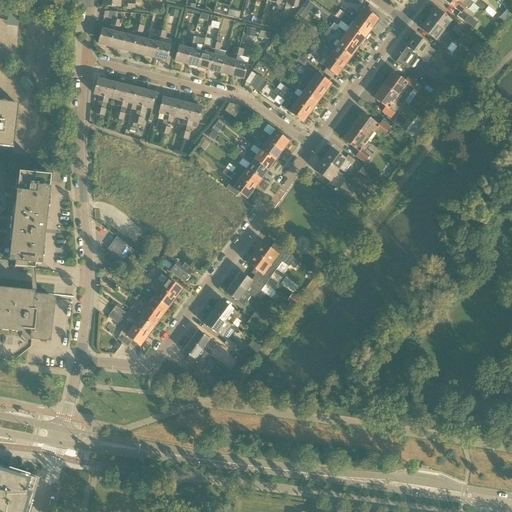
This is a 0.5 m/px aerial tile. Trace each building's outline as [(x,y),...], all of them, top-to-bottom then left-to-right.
[(461,14),(466,9),(474,15),(479,9),(473,4),(468,0),(443,0),(444,0),(456,10),(456,9),(461,14)] [(481,11),(485,6),(477,0),(476,0),(473,4),(479,9),(481,11)] [(301,7),(309,13),(314,6),(306,1),(301,7)] [(227,17),(229,7),(216,4),(213,13),(227,17)] [(304,20),(309,13),(301,7),(296,14),(304,20)] [(428,19),(443,31),(451,21),(436,9),(436,10),(433,8),(430,12),(432,14),(428,19)] [(178,11),(171,9),(169,16),(176,18),(178,11)] [(349,13),(371,30),(374,25),(375,26),(379,21),(377,20),(378,20),(364,10),(361,15),(352,9),(349,13)] [(506,20),(509,16),(509,15),(505,12),(505,11),(501,15),(506,20)] [(19,26),(20,13),(8,13),(8,25),(19,26)] [(368,33),(371,30),(349,13),(342,23),(350,29),(365,40),(369,34),(368,33)] [(209,16),(200,14),(199,20),(207,22),(209,16)] [(474,29),(478,23),(468,16),(464,22),(474,29)] [(291,30),(296,23),(291,19),(285,25),(291,30)] [(443,31),(428,19),(424,24),(422,22),(418,27),(421,28),(420,29),(440,44),(438,47),(444,53),(450,45),(444,40),(448,35),(443,31)] [(458,35),(462,30),(456,25),(452,30),(458,35)] [(365,40),(350,29),(347,33),(339,27),(335,32),(357,48),(360,44),(361,45),(365,40)] [(335,32),(330,28),(327,32),(332,36),(337,40),(333,45),(336,48),(337,47),(352,58),(355,53),(354,52),(357,48),(335,32)] [(255,30),(246,29),(245,36),(254,37),(255,30)] [(114,33),(102,30),(98,44),(110,47),(114,33)] [(261,31),(260,37),(269,39),(271,33),(261,31)] [(121,50),(125,35),(114,33),(110,47),(121,50)] [(132,53),(136,38),(125,35),(121,50),(132,53)] [(438,92),(446,98),(453,88),(445,82),(447,79),(431,68),(429,68),(431,65),(427,62),(431,56),(435,51),(429,47),(429,46),(415,36),(396,62),(438,92)] [(187,64),(198,67),(204,45),(205,40),(194,37),(194,38),(192,45),(190,50),(187,64)] [(144,56),(147,41),(136,38),(132,53),(144,56)] [(216,43),(213,42),(213,41),(212,40),(210,47),(204,45),(198,67),(209,70),(213,56),(212,56),(214,50),(216,43)] [(158,44),(153,42),(147,41),(144,56),(155,58),(159,44),(158,44)] [(314,46),(343,67),(347,62),(348,63),(352,58),(337,47),(336,48),(333,52),(325,46),(324,47),(317,42),(314,46)] [(159,44),(155,58),(167,61),(170,47),(159,44)] [(343,67),(314,46),(313,45),(310,49),(318,55),(323,58),(319,63),(336,76),(337,76),(338,77),(342,72),(340,71),(343,67)] [(187,64),(190,50),(179,47),(175,62),(187,64)] [(272,59),(266,54),(262,60),(268,64),(272,59)] [(220,73),(224,59),(213,56),(209,70),(220,73)] [(309,66),(310,65),(300,56),(296,61),(305,67),(309,66)] [(474,60),(467,56),(462,63),(469,68),(474,60)] [(235,62),(235,61),(224,59),(220,73),(231,76),(235,62)] [(247,65),(235,62),(231,76),(243,79),(247,65)] [(456,63),(451,70),(457,74),(462,67),(456,63)] [(331,84),(320,77),(317,74),(310,69),(305,70),(300,77),(301,78),(302,78),(324,94),(327,90),(328,91),(331,86),(330,85),(331,84)] [(383,86),(400,98),(404,101),(409,94),(417,83),(408,77),(404,82),(393,73),(383,86)] [(260,93),(268,82),(257,76),(250,86),(260,93)] [(21,80),(22,85),(27,84),(29,88),(33,87),(31,78),(21,80)] [(320,98),(324,94),(302,78),(301,78),(298,82),(302,85),(298,90),(318,104),(322,99),(320,98)] [(103,103),(108,82),(98,79),(94,95),(99,96),(98,101),(103,103)] [(113,100),(117,84),(108,82),(103,103),(107,104),(108,98),(113,100)] [(121,107),(127,87),(117,84),(113,100),(118,101),(117,106),(121,107)] [(391,119),(393,116),(399,108),(395,104),(400,98),(383,86),(374,98),(386,107),(382,112),(391,119)] [(121,107),(126,108),(127,103),(132,104),(136,89),(127,87),(121,107)] [(288,96),(291,92),(284,87),(278,96),(284,101),(281,106),(303,122),(305,122),(308,118),(307,117),(310,113),(288,96)] [(288,96),(310,113),(313,109),(314,109),(318,104),(298,90),(296,88),(293,93),(291,92),(288,96)] [(146,91),(136,89),(132,104),(137,105),(136,111),(133,124),(137,125),(139,118),(141,112),(140,112),(146,91)] [(141,112),(145,113),(146,108),(152,109),(155,94),(146,91),(140,112),(141,112)] [(439,104),(443,98),(434,92),(430,98),(439,104)] [(164,115),(163,120),(167,121),(168,121),(173,101),(163,98),(159,114),(164,115)] [(168,121),(173,123),(174,118),(178,119),(182,103),(173,101),(168,121)] [(0,146),(13,148),(18,105),(0,103),(0,146)] [(182,125),(187,126),(192,105),(182,103),(178,119),(183,120),(182,125)] [(226,112),(230,115),(235,118),(242,107),(230,104),(225,111),(226,112)] [(187,126),(191,127),(193,122),(198,123),(202,108),(192,105),(187,126)] [(230,116),(226,112),(221,119),(226,122),(230,116)] [(369,139),(374,133),(377,128),(385,135),(390,128),(382,121),(378,126),(362,114),(353,127),(369,139)] [(393,123),(401,129),(407,120),(399,114),(393,123)] [(223,127),(219,124),(214,129),(219,132),(223,127)] [(263,131),(257,127),(254,132),(257,134),(258,134),(260,135),(259,136),(281,152),(284,147),(286,148),(289,144),(288,143),(288,142),(275,132),(271,137),(263,131)] [(369,139),(353,127),(343,140),(359,152),(356,157),(364,163),(369,156),(361,150),(369,139)] [(95,129),(94,154),(98,156),(95,165),(100,166),(100,169),(105,171),(112,150),(102,146),(106,132),(95,129)] [(214,140),(218,135),(212,131),(208,136),(214,140)] [(278,156),(281,152),(259,136),(256,140),(264,146),(261,151),(276,162),(279,157),(278,156)] [(208,145),(203,141),(199,147),(204,151),(208,145)] [(132,156),(125,177),(130,179),(132,177),(136,178),(142,160),(146,162),(151,147),(139,144),(138,148),(143,150),(140,159),(132,156)] [(323,160),(338,171),(339,169),(344,173),(351,164),(331,149),(323,160)] [(112,150),(105,171),(110,172),(112,170),(116,172),(122,153),(112,150)] [(276,162),(261,151),(257,156),(249,150),(246,154),(268,170),(271,166),(272,167),(276,162)] [(246,154),(245,155),(241,152),(238,156),(242,159),(239,164),(247,170),(262,181),(266,175),(265,175),(268,170),(246,154)] [(122,153),(116,172),(120,173),(121,176),(125,177),(132,156),(122,153)] [(142,160),(136,178),(141,180),(142,183),(139,187),(155,198),(157,195),(158,195),(172,176),(163,169),(166,161),(156,158),(154,163),(147,161),(146,162),(142,160)] [(388,163),(394,168),(397,163),(391,158),(388,163)] [(336,173),(338,171),(323,160),(315,171),(330,182),(336,173)] [(262,181),(247,170),(244,175),(235,168),(231,165),(227,170),(232,173),(254,189),(257,185),(258,186),(262,181)] [(236,197),(239,193),(247,199),(247,198),(249,199),(252,194),(251,193),(254,189),(232,173),(227,170),(226,169),(223,173),(232,180),(226,189),(229,191),(228,191),(236,197)] [(35,264),(38,265),(41,265),(51,176),(48,176),(37,174),(37,172),(34,172),(33,174),(19,173),(9,261),(15,262),(15,267),(30,269),(32,294),(32,299),(36,300),(36,297),(37,294),(35,270),(35,264)] [(372,173),(367,180),(380,190),(385,182),(372,173)] [(215,182),(211,188),(224,197),(218,205),(236,218),(239,214),(238,211),(241,207),(233,201),(236,197),(215,182)] [(354,192),(343,184),(340,189),(351,197),(354,192)] [(134,190),(131,194),(149,207),(153,201),(161,206),(158,210),(162,213),(169,203),(157,195),(155,198),(139,187),(137,191),(134,190)] [(129,201),(126,204),(142,216),(149,207),(131,194),(128,198),(129,201)] [(121,208),(118,211),(136,225),(142,216),(126,204),(124,208),(121,208)] [(218,205),(211,214),(227,226),(230,222),(233,223),(236,218),(218,205)] [(116,218),(113,222),(129,234),(136,225),(118,211),(115,215),(116,218)] [(211,214),(204,223),(222,237),(226,232),(224,230),(227,226),(211,214)] [(204,223),(198,233),(214,244),(216,241),(219,241),(222,237),(204,223)] [(198,233),(191,242),(209,255),(212,251),(211,248),(214,244),(198,233)] [(118,255),(126,244),(117,237),(108,248),(118,255)] [(172,240),(168,246),(184,258),(187,254),(200,263),(203,259),(206,259),(209,255),(191,242),(185,250),(172,240)] [(295,269),(300,262),(276,244),(271,251),(262,244),(259,242),(256,247),(258,249),(255,254),(270,265),(276,270),(282,262),(289,267),(290,265),(295,269)] [(193,271),(178,261),(167,252),(162,258),(174,266),(170,272),(184,283),(186,281),(187,281),(189,278),(189,276),(193,271)] [(112,267),(117,260),(107,253),(102,260),(112,267)] [(270,265),(255,254),(251,259),(248,257),(245,262),(248,263),(247,264),(254,269),(252,273),(255,276),(266,283),(266,284),(274,290),(278,284),(270,278),(276,270),(270,265)] [(108,278),(111,274),(105,269),(101,274),(108,278)] [(255,276),(251,281),(241,273),(233,283),(245,292),(255,299),(266,284),(266,283),(255,276)] [(184,287),(176,281),(170,276),(164,284),(156,278),(153,283),(175,298),(177,295),(179,295),(185,287),(184,287)] [(171,303),(175,298),(153,283),(149,287),(157,293),(154,298),(169,309),(173,304),(171,303)] [(245,292),(233,283),(226,293),(244,306),(247,302),(241,297),(245,292)] [(0,329),(23,332),(23,330),(33,331),(32,339),(49,341),(53,299),(36,297),(36,300),(32,299),(32,294),(0,290),(0,329)] [(169,309),(154,298),(150,303),(142,297),(139,302),(161,317),(164,313),(165,314),(169,309)] [(231,325),(236,318),(238,320),(241,316),(221,300),(212,312),(231,325)] [(158,322),(161,317),(139,302),(135,306),(144,312),(140,317),(155,328),(159,323),(158,322)] [(155,328),(140,317),(137,321),(116,306),(112,311),(147,336),(150,332),(151,333),(155,328)] [(144,341),(147,336),(112,311),(108,317),(129,332),(121,343),(128,348),(127,348),(128,349),(133,341),(140,346),(140,345),(142,346),(145,341),(144,341)] [(251,317),(261,324),(265,318),(255,311),(251,317)] [(222,338),(231,325),(212,312),(203,324),(222,338)] [(254,332),(261,324),(251,317),(245,325),(254,332)] [(191,341),(202,350),(206,344),(213,349),(216,344),(198,331),(191,341)] [(235,351),(239,346),(229,339),(225,344),(235,351)] [(198,356),(202,350),(191,341),(183,352),(189,356),(184,362),(196,371),(193,376),(214,391),(223,387),(222,387),(207,376),(206,377),(204,376),(210,367),(203,362),(204,360),(198,356)] [(117,342),(112,348),(117,351),(122,345),(117,342)] [(251,363),(257,355),(262,348),(253,342),(248,349),(242,357),(251,363)] [(248,368),(242,363),(235,372),(241,377),(248,368)] [(230,384),(227,378),(220,381),(223,387),(230,384)] [(29,511),(31,508),(26,507),(29,497),(34,499),(38,484),(28,481),(29,476),(9,470),(7,474),(0,471),(0,511),(29,511)]
